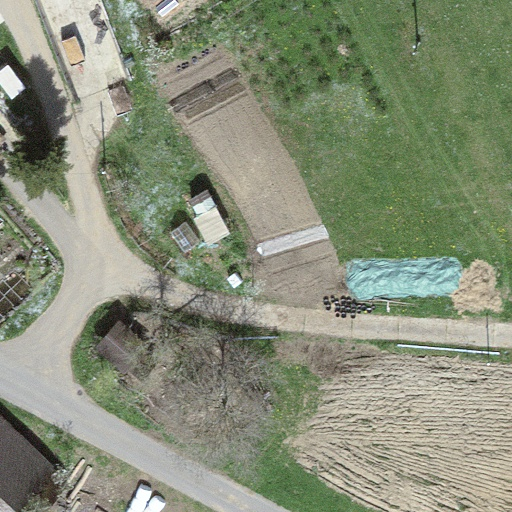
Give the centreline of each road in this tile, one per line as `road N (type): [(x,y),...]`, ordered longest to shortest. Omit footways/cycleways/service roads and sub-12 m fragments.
road 1 (track): [(0,157),(60,242),(167,287),(245,306),(511,325)]
road 2 (track): [(20,397),(105,255),(55,103),(10,0)]
road 3 (unclassified): [(263,511),(0,385)]
